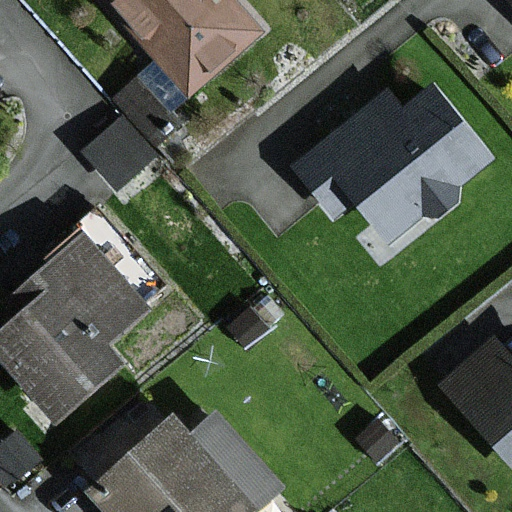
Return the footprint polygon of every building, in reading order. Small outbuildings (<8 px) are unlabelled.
[(262,29),(236,0),(118,0),(193,87),(262,29)] [(497,152),(442,85),(410,111),(392,89),(302,163),(340,209),(365,188),(401,231),(497,152)] [(121,105),(84,141),(122,179),(159,143),(121,105)] [(151,301),(94,232),(21,293),(35,311),(1,339),(62,413),(129,357),(110,335),(151,301)] [(511,444),(511,345),(503,335),(453,380),(511,444)] [(249,511),(261,501),(181,415),(104,486),(128,511),(249,511)]
